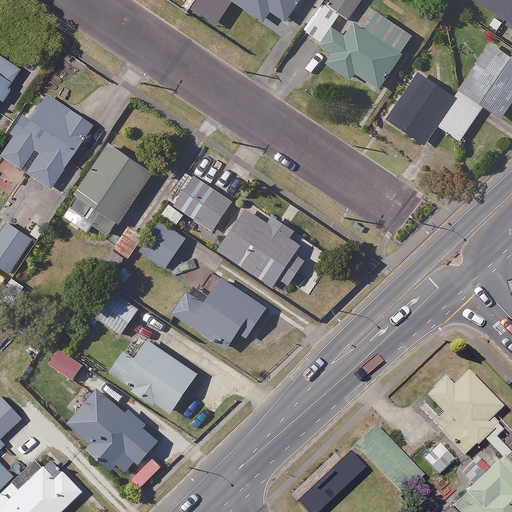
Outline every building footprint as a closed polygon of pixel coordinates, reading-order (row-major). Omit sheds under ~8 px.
[(319,0),(228,0),(261,25),(273,10),(287,20),(300,3),(311,11),(319,0)] [(367,0),(330,0),(309,33),(336,50),(328,63),(353,78),(356,72),(381,88),(414,35),(365,4),(367,0)] [(511,103),(511,53),(493,41),(456,94),(420,69),(387,117),(426,144),(439,126),(461,141),(486,105),(503,117),(511,103)] [(0,99),(21,68),(0,53),(0,99)] [(24,117),(0,154),(0,156),(20,169),(33,149),(39,152),(26,172),(51,188),(91,125),(46,96),(30,121),(24,117)] [(155,172),(112,142),(63,213),(89,231),(95,223),(112,235),(155,172)] [(234,201),(196,175),(176,203),(214,230),(234,201)] [(281,276),(291,283),(307,259),(296,251),(302,244),(290,235),(294,229),(276,216),(271,223),(249,207),(221,248),(274,285),(281,276)] [(188,238),(163,220),(142,250),(166,268),(188,238)] [(34,239),(10,222),(0,236),(0,263),(11,272),(34,239)] [(144,237),(128,225),(114,245),(130,256),(144,237)] [(269,307),(224,277),(212,295),(195,283),(176,312),(228,348),(241,330),(249,336),(269,307)] [(140,308),(120,294),(102,319),(122,334),(140,308)] [(127,349),(113,371),(136,385),(134,388),(173,413),(199,372),(149,340),(138,356),(127,349)] [(86,363),(61,347),(51,363),(75,379),(86,363)] [(511,511),(511,453),(495,436),(497,435),(502,430),(490,417),(502,406),(469,370),(454,384),(446,376),(428,394),(452,419),(441,430),(465,455),(483,438),(502,457),(453,503),(461,511),(511,511)] [(120,462),(129,470),(137,459),(141,462),(162,438),(100,385),(70,421),(94,441),(90,446),(115,468),(120,462)] [(2,397),(0,398),(0,449),(7,443),(3,438),(22,420),(2,397)] [(399,511),(400,511),(395,506),(432,469),(386,423),(316,494),(332,509),(329,511),(399,511)] [(0,493),(0,511),(57,511),(79,491),(48,458),(13,491),(8,486),(0,493)] [(0,486),(12,475),(0,462),(0,486)]
